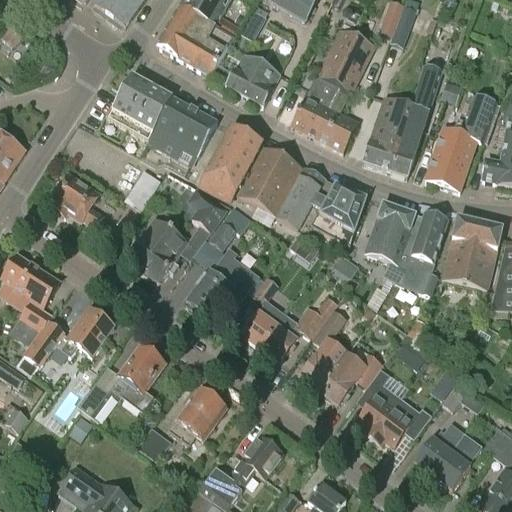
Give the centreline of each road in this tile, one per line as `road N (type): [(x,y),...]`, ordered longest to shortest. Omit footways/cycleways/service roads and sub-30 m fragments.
road 1 (unclassified): [(405,511),(6,215)]
road 2 (residential): [(127,58),(356,185),(408,205),(511,220)]
road 3 (secondary): [(6,215),(83,91)]
